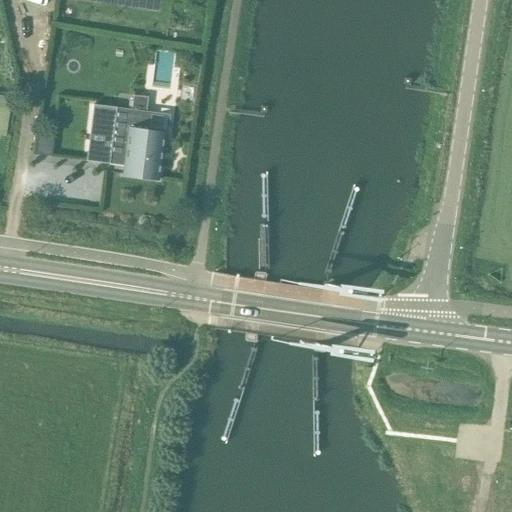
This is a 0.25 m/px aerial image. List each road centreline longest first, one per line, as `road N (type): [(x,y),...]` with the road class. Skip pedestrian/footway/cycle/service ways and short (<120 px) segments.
road 1 (secondary): [(430,329),(0,269)]
road 2 (tertiary): [(430,329),(480,0)]
